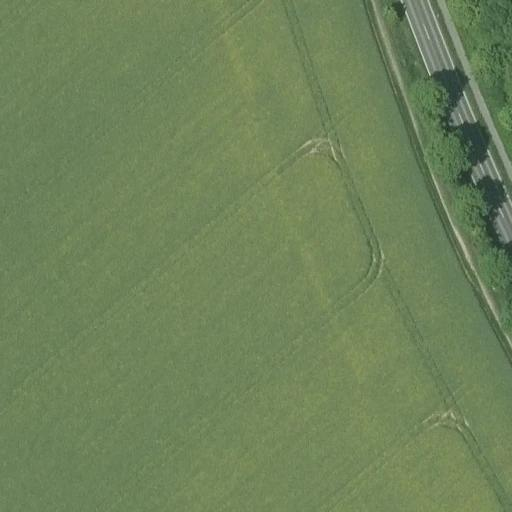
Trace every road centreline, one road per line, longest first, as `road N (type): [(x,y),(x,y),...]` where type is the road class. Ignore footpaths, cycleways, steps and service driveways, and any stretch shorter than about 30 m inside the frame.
road 1 (track): [(368,0),(454,242),(511,352)]
road 2 (secondary): [(511,241),(412,0)]
